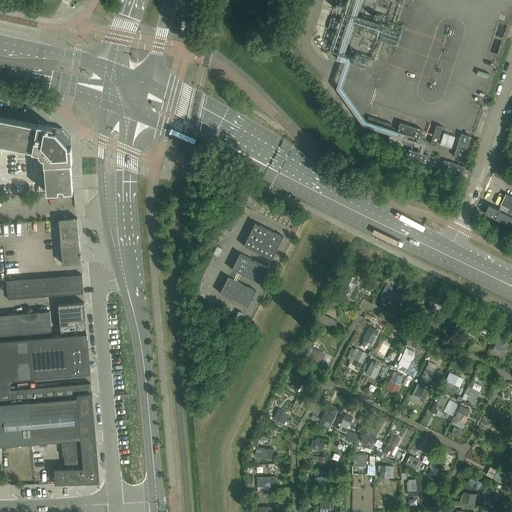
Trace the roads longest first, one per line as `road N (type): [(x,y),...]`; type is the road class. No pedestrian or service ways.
road 1 (secondary): [(450,248),(144,83)]
road 2 (secondary): [(136,112),(444,261)]
road 3 (unclassified): [(116,504),(95,273),(115,262)]
road 4 (tertiary): [(156,501),(129,294)]
road 5 (tertiary): [(105,100),(102,190),(115,262)]
road 6 (tertiary): [(130,260),(128,148),(136,112)]
